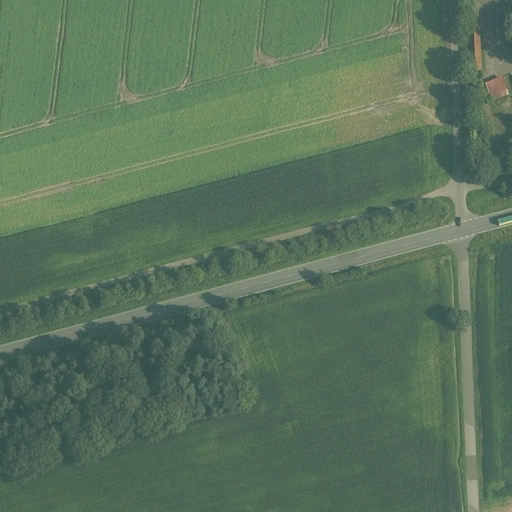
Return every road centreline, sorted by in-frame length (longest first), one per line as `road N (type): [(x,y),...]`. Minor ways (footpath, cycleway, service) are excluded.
road 1 (primary): [(461,230),(0,353)]
road 2 (track): [(458,191),(0,315)]
road 3 (unclassified): [(461,230),(472,511)]
road 4 (unclassified): [(452,0),(458,191)]
